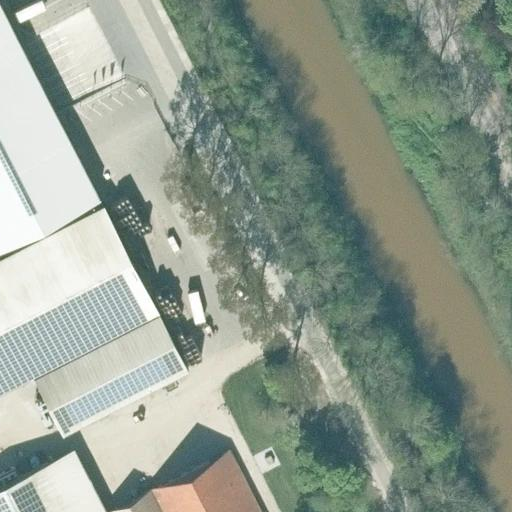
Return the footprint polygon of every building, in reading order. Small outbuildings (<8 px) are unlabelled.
[(1,0),(0,0),(0,245),(101,194),(1,0)] [(141,109),(92,134),(97,143),(146,118),(141,109)] [(0,389),(33,373),(63,432),(189,367),(104,201),(0,253),(0,389)] [(175,279),(202,263),(198,256),(171,271),(175,279)] [(260,511),(229,451),(110,511),(109,511),(260,511)] [(0,511),(70,511),(46,463),(20,476),(15,467),(0,474),(0,511)]
